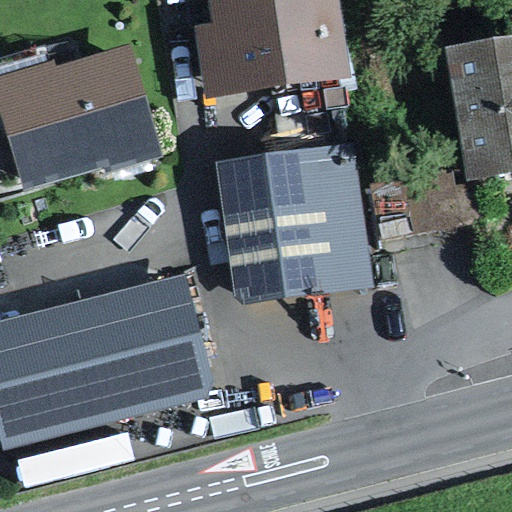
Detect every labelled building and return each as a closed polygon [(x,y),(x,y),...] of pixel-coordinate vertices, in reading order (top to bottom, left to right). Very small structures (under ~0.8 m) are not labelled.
[(212,87),(270,79),(276,123),(342,114),(322,0),(228,0),(224,1),(229,32),(205,36),(212,87)] [(511,61),(456,71),(475,173),(511,165),(511,61)] [(121,151),(117,137),(144,128),(125,62),(4,98),(29,179),(121,151)] [(242,296),(364,279),(342,114),(276,123),(282,167),(225,175),(242,296)] [(370,188),(380,243),(462,227),(452,173),(370,188)] [(203,388),(178,291),(0,336),(0,400),(9,437),(203,388)]
